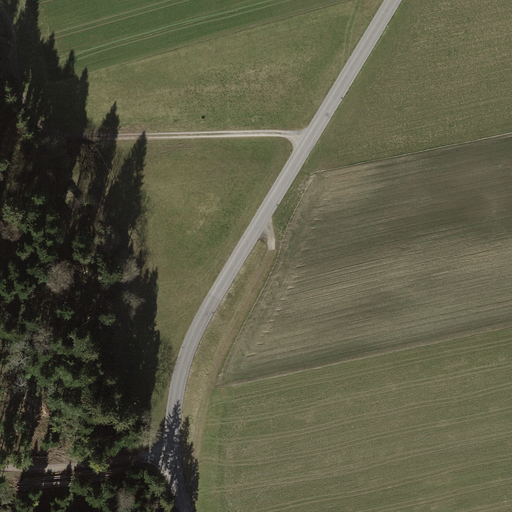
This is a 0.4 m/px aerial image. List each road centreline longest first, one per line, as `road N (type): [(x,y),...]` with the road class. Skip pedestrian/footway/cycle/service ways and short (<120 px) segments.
road 1 (tertiary): [(184,511),(172,437),(192,341),(393,0)]
road 2 (track): [(309,140),(285,133),(52,135),(24,103),(15,40),(0,7)]
road 3 (track): [(264,213),(270,256),(207,394),(186,511)]
road 4 (track): [(173,453),(0,473)]
